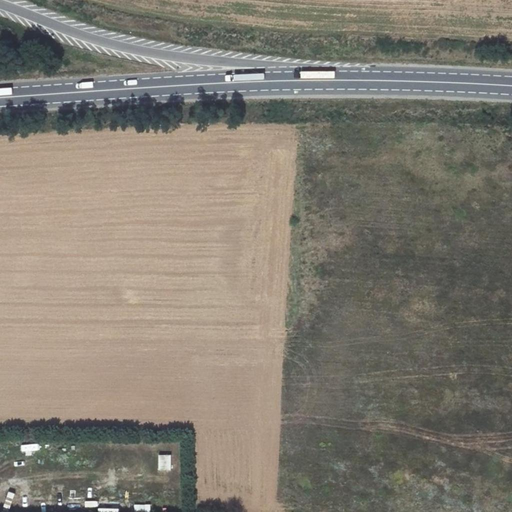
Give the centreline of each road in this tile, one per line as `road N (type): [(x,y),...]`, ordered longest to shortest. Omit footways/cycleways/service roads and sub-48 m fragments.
road 1 (primary): [(278,78),(126,47),(0,4)]
road 2 (primary): [(278,78),(0,97)]
road 3 (primary): [(511,86),(278,78)]
